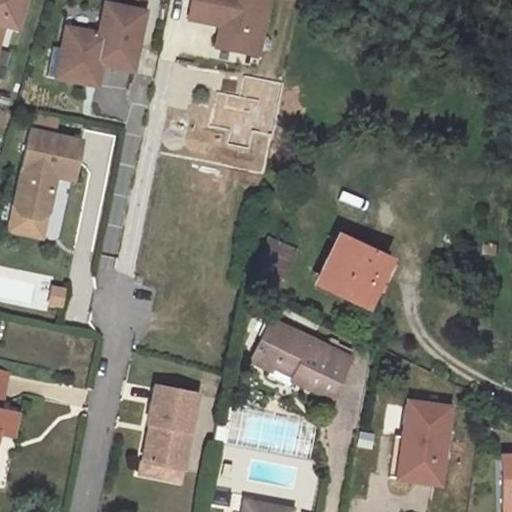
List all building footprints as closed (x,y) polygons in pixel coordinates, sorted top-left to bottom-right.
[(21,0),(0,0),(0,32),(3,23),(14,26),(21,0)] [(65,23),(60,47),(65,57),(61,78),(88,84),(93,59),(100,61),(132,68),(144,7),(109,0),(104,0),(98,30),(65,23)] [(260,33),(267,0),(190,0),(187,18),(219,25),(215,47),(241,52),(246,30),(260,33)] [(256,55),(260,33),(246,30),(241,52),(256,55)] [(60,47),(54,77),(61,78),(65,57),(60,47)] [(93,59),(88,84),(95,85),(100,61),(93,59)] [(54,176),(71,179),(79,141),(28,130),(12,205),(19,215),(36,218),(46,212),(54,176)] [(337,237),(316,282),(364,306),(386,261),(337,237)] [(248,281),(276,293),(294,252),(266,240),(248,281)] [(325,347),(268,319),(248,360),(268,369),(266,375),(288,385),(290,380),(329,399),(348,358),(347,357),(325,347)] [(329,339),(325,347),(347,357),(351,349),(329,339)] [(153,385),(145,423),(148,424),(141,461),(181,469),(196,394),(153,385)] [(403,438),(398,479),(437,484),(447,408),(405,402),(401,437),(403,438)] [(0,432),(10,435),(14,413),(0,410),(0,432)] [(216,419),(211,442),(222,444),(227,421),(216,419)] [(388,478),(398,479),(403,438),(401,437),(394,436),(388,478)] [(181,469),(141,461),(138,473),(178,481),(181,469)] [(289,511),(290,510),(243,501),(241,511),(289,511)]
